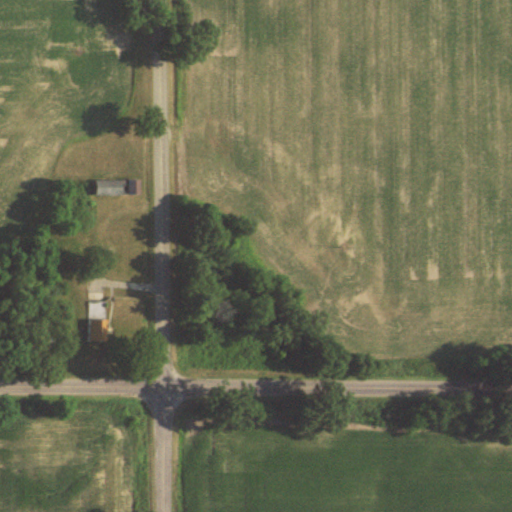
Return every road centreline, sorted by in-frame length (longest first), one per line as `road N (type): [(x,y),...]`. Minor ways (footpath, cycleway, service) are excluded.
road 1 (residential): [(172,511),(167,0)]
road 2 (tertiary): [(511,393),(0,392)]
